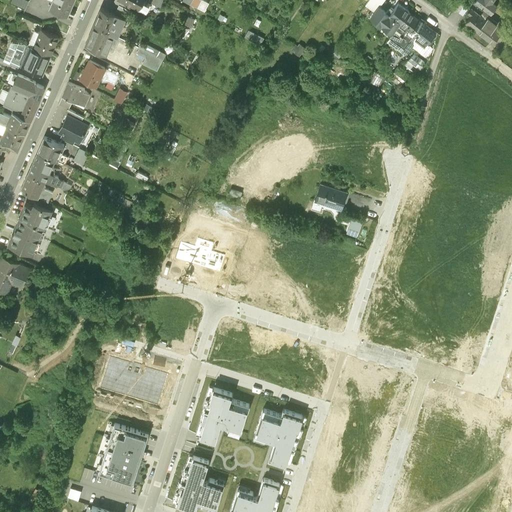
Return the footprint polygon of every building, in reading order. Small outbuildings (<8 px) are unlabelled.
[(72,0),(51,0),(50,4),(67,12),(72,0)] [(128,0),(147,10),(151,2),(147,0),(128,0)] [(344,0),(346,2),(344,4),(352,10),(360,0),(359,0),(344,0)] [(375,11),(379,6),(383,0),(367,0),(365,3),(375,11)] [(468,12),(471,15),(466,22),(477,30),(488,15),(496,4),(491,0),(474,0),(473,2),(476,4),(478,1),(485,7),(480,14),(471,8),(468,12)] [(409,10),(398,2),(392,10),(389,7),(386,11),(379,6),(375,11),(371,16),(392,32),(409,10)] [(114,12),(101,6),(94,21),(107,28),(110,22),(114,12)] [(420,18),(409,10),(392,32),(389,37),(387,39),(404,52),(413,41),(411,39),(410,38),(414,33),(418,28),(414,26),(420,18)] [(503,26),(488,15),(477,30),(487,38),(493,31),(497,34),(503,26)] [(107,28),(94,21),(86,41),(106,51),(113,34),(114,32),(112,31),(107,28)] [(423,21),(418,28),(414,33),(425,41),(434,30),(423,21)] [(107,28),(112,31),(116,24),(110,22),(107,28)] [(58,33),(42,26),(34,44),(50,52),(58,33)] [(502,32),(510,38),(511,34),(511,30),(506,26),(502,32)] [(264,35),(249,28),(246,34),(260,42),(264,35)] [(50,52),(34,44),(31,43),(23,62),(42,70),(50,52)] [(163,57),(139,45),(137,50),(145,55),(142,61),(157,68),(163,57)] [(410,58),(417,64),(422,57),(415,52),(410,58)] [(105,66),(90,58),(82,74),(90,78),(91,81),(93,82),(96,81),(97,81),(105,66)] [(40,76),(42,70),(23,62),(20,61),(19,65),(40,76)] [(396,67),(392,73),(404,82),(408,76),(396,67)] [(29,77),(18,72),(12,85),(40,97),(44,85),(35,81),(36,81),(29,78),(29,77)] [(85,87),(69,80),(62,95),(72,100),(85,105),(90,93),(84,90),(85,87)] [(40,97),(12,85),(4,103),(14,107),(13,110),(30,118),(40,97)] [(72,100),(62,95),(59,102),(69,106),(72,100)] [(66,113),(81,121),(84,115),(68,107),(66,113)] [(30,118),(13,110),(7,123),(8,123),(7,124),(24,131),(30,118)] [(66,113),(65,112),(62,119),(64,120),(60,130),(64,132),(74,137),(79,140),(83,132),(86,133),(90,125),(81,121),(66,113)] [(24,131),(7,124),(0,138),(0,139),(4,141),(3,143),(9,146),(10,144),(17,147),(24,131)] [(74,137),(64,132),(61,137),(71,143),(74,137)] [(64,144),(44,135),(38,150),(54,158),(63,162),(66,154),(61,152),(64,144)] [(90,152),(80,147),(74,158),(84,163),(90,152)] [(54,158),(38,150),(29,171),(41,176),(55,183),(57,177),(58,175),(48,171),(54,158)] [(41,176),(29,171),(22,187),(38,195),(44,180),(41,176)] [(57,177),(55,183),(68,190),(71,184),(57,177)] [(321,182),(315,198),(341,207),(346,191),(321,182)] [(44,191),(41,197),(48,200),(51,195),(44,191)] [(350,192),(346,191),(341,207),(344,208),(350,192)] [(39,203),(51,208),(53,203),(48,200),(41,197),(39,203)] [(32,253),(51,209),(51,208),(39,203),(35,202),(33,206),(26,203),(9,243),(32,253)] [(362,219),(349,214),(344,232),(356,236),(362,219)] [(19,264),(3,257),(0,264),(0,288),(7,291),(12,281),(22,285),(29,268),(19,264)] [(233,391),(213,385),(206,405),(204,404),(200,418),(203,419),(199,432),(216,438),(222,419),(226,420),(225,424),(241,429),(250,402),(231,396),(233,391)] [(281,412),(263,406),(254,433),(270,438),(271,435),(276,436),(270,455),(287,460),(291,447),(294,448),(299,434),(297,434),(303,414),(283,407),(281,412)] [(99,470),(133,481),(149,432),(114,421),(99,470)] [(209,458),(192,453),(188,466),(185,465),(180,479),(182,479),(176,500),(196,506),(198,501),(216,507),(225,480),(209,475),(208,479),(203,477),(209,458)] [(254,490),(238,485),(229,511),(231,511),(271,511),(273,509),(275,509),(279,495),(276,494),(280,481),(263,475),(257,494),(252,493),(254,490)] [(511,492),(511,488),(491,482),(486,498),(508,505),(511,492)]
